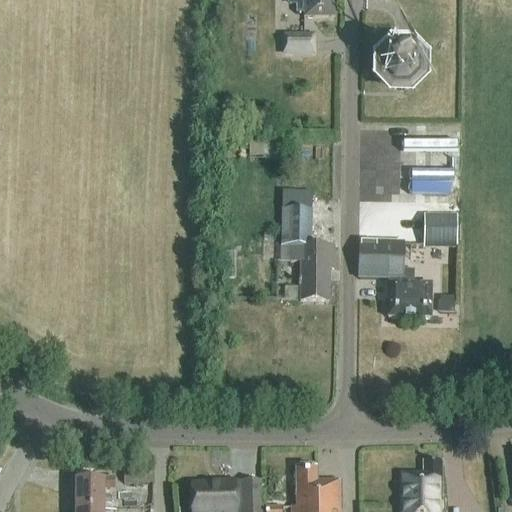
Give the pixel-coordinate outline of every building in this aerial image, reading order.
[(285,0),(286,1),(290,6),(296,5),(296,16),(304,16),(304,20),(334,20),(334,0),(285,0)] [(284,55),(312,55),(312,39),(284,39),(284,55)] [(418,67),(407,56),(394,56),(382,67),(382,82),(393,93),(407,93),(418,82),(418,67)] [(455,211),(455,191),(428,191),(428,211),(455,211)] [(310,194),(280,194),(280,211),(280,248),(296,248),(296,264),(300,264),(300,303),(328,303),(329,270),(333,270),(333,248),(310,248),(310,212),(310,194)] [(456,217),(423,217),(423,251),(456,251),(456,217)] [(430,321),(431,297),(426,297),(426,288),(412,288),(413,274),(402,274),(403,246),(359,245),(358,281),(388,282),(388,321),(430,321)] [(218,280),(234,280),(235,254),(218,254),(218,280)] [(454,300),(439,299),(439,304),(437,304),(437,316),(454,316),(454,300)] [(423,476),(400,476),(400,511),(443,511),(444,504),(441,504),(441,464),(423,465),(423,476)] [(149,487),(149,470),(123,470),(123,487),(149,487)] [(339,511),(340,484),(316,484),(316,470),(296,470),(296,497),(296,509),(291,509),(290,511),(339,511)] [(102,511),(103,491),(114,491),(114,480),(99,480),(99,485),(75,485),(74,511),(102,511)] [(260,511),(260,485),(242,485),(208,486),(208,488),(191,488),(191,511),(260,511)]
